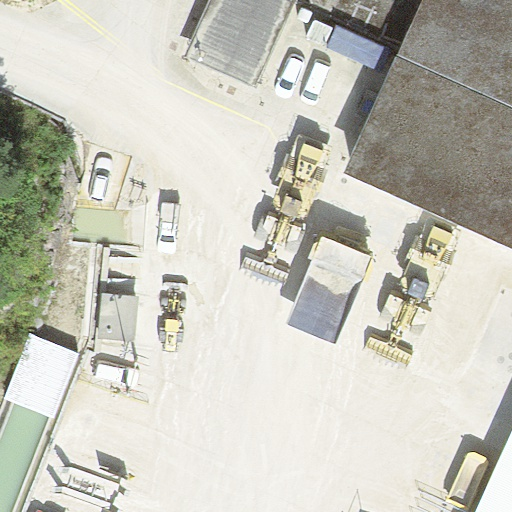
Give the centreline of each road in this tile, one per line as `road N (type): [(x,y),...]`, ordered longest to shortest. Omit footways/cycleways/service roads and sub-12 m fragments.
road 1 (track): [(213,511),(194,177),(101,71)]
road 2 (track): [(0,35),(101,71),(138,0)]
